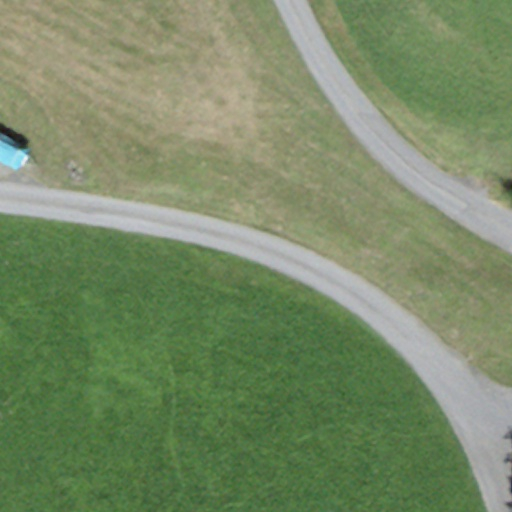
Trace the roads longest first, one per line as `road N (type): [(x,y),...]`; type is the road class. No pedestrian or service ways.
road 1 (residential): [(0,199),(181,225),(273,251),(370,303),(470,395),(511,417)]
road 2 (residential): [(511,233),(388,148),(350,107),(292,0)]
road 3 (track): [(470,395),(506,511)]
